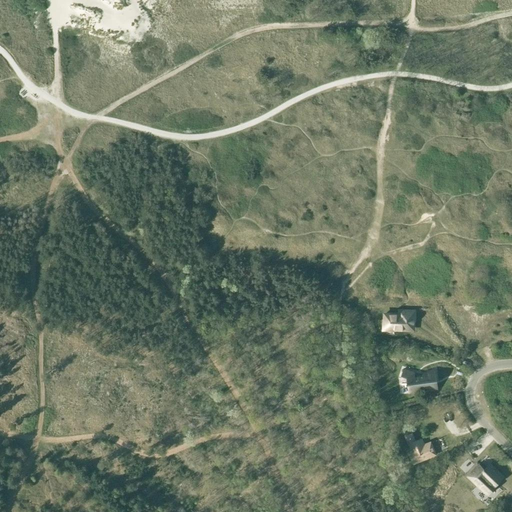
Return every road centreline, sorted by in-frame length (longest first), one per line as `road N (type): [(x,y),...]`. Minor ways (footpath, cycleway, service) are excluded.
road 1 (unknown): [(97,115),(267,24),(439,26),(511,10)]
road 2 (unknown): [(38,511),(49,475),(32,292),(34,221),(66,159)]
road 3 (unclassified): [(511,452),(478,419),(471,397),(487,372),(511,366)]
